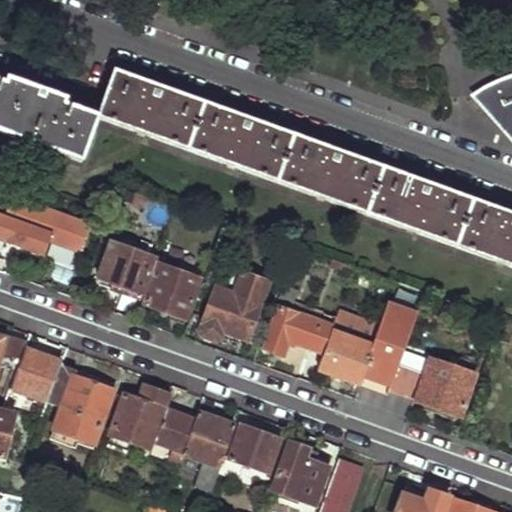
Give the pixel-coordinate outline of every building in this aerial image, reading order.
[(113,69),(97,113),(511,264),(511,212),(499,207),(394,170),(309,139),(218,106),(152,82),(113,69)] [(0,133),(80,162),(97,113),(61,101),(64,94),(4,74),(2,81),(0,80),(0,133)] [(492,81),(470,94),(511,142),(511,74),(508,75),(492,81)] [(0,215),(0,236),(42,252),(42,250),(48,232),(0,215)] [(42,250),(49,252),(55,235),(48,232),(42,250)] [(109,240),(95,281),(140,298),(156,256),(109,240)] [(332,257),(329,266),(351,274),(354,265),(332,257)] [(158,263),(144,303),(186,318),(200,278),(158,263)] [(214,287),(199,330),(201,333),(214,339),(219,337),(221,331),(249,342),(270,283),(242,272),(234,294),(214,287)] [(278,307),(263,347),(283,354),(288,339),(323,352),(331,330),(336,317),(324,312),(321,321),(309,317),(290,311),(293,302),(298,290),(282,284),(274,305),(278,307)] [(373,346),(364,371),(392,381),(399,363),(417,311),(390,301),(373,346)] [(293,302),(290,311),(309,317),(312,309),(293,302)] [(336,317),(331,330),(341,334),(349,311),(339,308),(336,317)] [(323,352),(317,369),(359,385),(364,371),(373,346),(341,334),(331,330),(323,352)] [(0,335),(0,364),(15,370),(23,346),(25,342),(0,335)] [(15,370),(10,387),(17,390),(47,402),(49,393),(60,363),(61,360),(23,346),(15,370)] [(429,358),(424,372),(414,398),(461,415),(476,375),(429,358)] [(63,398),(53,426),(93,441),(112,389),(72,375),(74,368),(60,363),(49,393),(63,398)] [(411,368),(399,363),(392,381),(390,388),(403,392),(411,368)] [(424,372),(411,368),(403,392),(414,397),(414,398),(424,372)] [(122,392),(107,433),(150,449),(154,440),(165,409),(170,395),(143,385),(138,398),(122,392)] [(10,387),(3,406),(11,408),(17,390),(10,387)] [(165,409),(154,440),(182,450),(193,418),(165,409)] [(0,455),(3,456),(14,414),(0,410),(0,455)] [(181,451),(219,464),(233,427),(234,425),(196,411),(193,418),(182,450),(181,451)] [(233,427),(219,464),(226,466),(229,456),(268,471),(279,439),(239,425),(238,429),(233,427)] [(286,441),(269,488),(313,505),(326,466),(304,458),(307,449),(286,441)] [(336,460),(317,511),(342,511),(359,468),(336,460)] [(402,487),(393,511),(442,511),(447,498),(425,489),(423,494),(402,487)] [(487,511),(453,500),(448,511),(487,511)]
